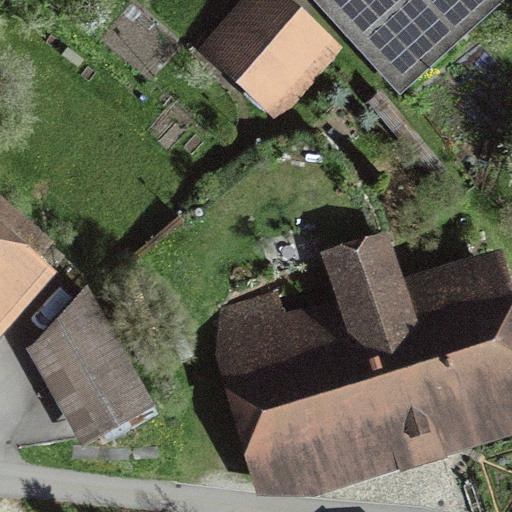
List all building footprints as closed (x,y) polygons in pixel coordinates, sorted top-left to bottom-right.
[(511,6),(511,0),(322,0),(313,9),(401,106),(511,6)] [(273,105),(317,55),(255,1),(211,51),(273,105)] [(0,301),(49,243),(0,201),(0,301)] [(273,480),(511,405),(511,367),(486,276),(402,302),(382,238),(331,253),(352,316),(287,336),(275,294),(222,310),(273,480)] [(87,294),(45,341),(98,435),(150,406),(87,294)]
